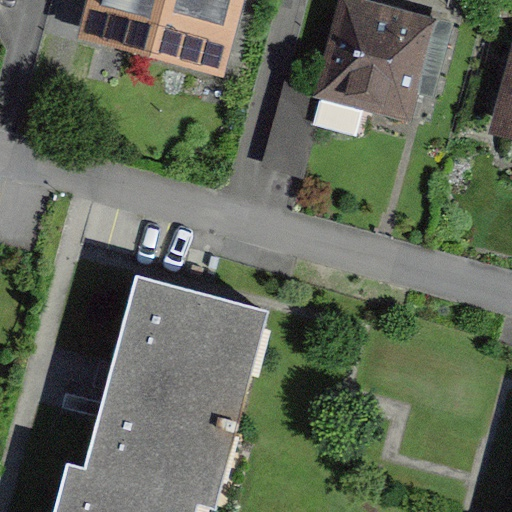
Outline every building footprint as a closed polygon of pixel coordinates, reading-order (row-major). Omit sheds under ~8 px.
[(228,0),(103,0),(96,27),(212,59),(228,0)] [(447,31),(347,3),(322,92),(325,92),(405,114),(414,80),(433,85),(447,31)] [(322,92),(287,82),(264,163),(302,174),(325,92),(322,92)] [(137,278),(84,472),(180,498),(197,503),(217,429),(234,434),(251,370),(235,365),(250,309),(137,278)] [(176,511),(180,498),(84,472),(67,467),(54,511),(176,511)]
